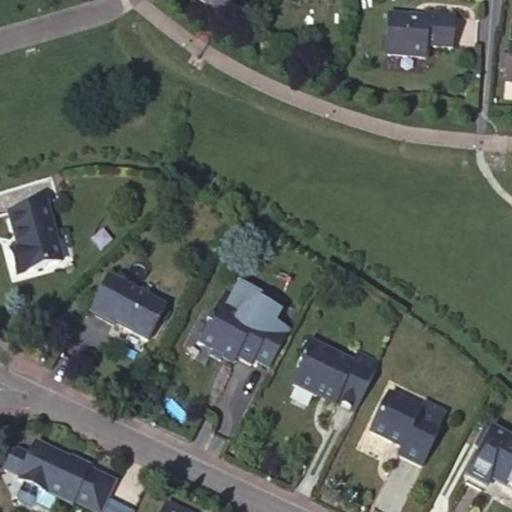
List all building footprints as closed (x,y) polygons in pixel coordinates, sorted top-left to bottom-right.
[(189,0),(185,7),(215,25),(229,0),(189,0)] [(392,19),(389,59),(431,63),(431,51),(457,53),(459,21),(432,18),(432,22),(392,19)] [(43,209),(9,218),(19,252),(9,256),(16,278),(60,265),(43,209)] [(113,279),(93,316),(118,329),(120,326),(152,344),(170,310),(113,279)] [(275,330),(256,319),(267,299),(241,286),(235,298),(219,326),(214,324),(202,346),(216,354),(212,359),(223,365),(226,360),(235,365),(238,360),(253,368),(256,363),(272,373),(284,349),(270,341),(275,330)] [(235,298),(230,296),(214,324),(219,326),(235,298)] [(331,405),(339,410),(342,405),(360,415),(385,369),(365,358),(360,367),(317,345),(306,364),(309,372),(299,389),(322,401),(329,399),(333,401),(331,405)] [(404,455),(427,468),(445,435),(443,434),(423,423),(429,413),(396,395),(376,432),(407,450),(404,455)] [(342,405),(339,410),(358,420),(360,415),(342,405)] [(452,420),(431,408),(429,413),(423,423),(443,434),(452,420)] [(511,439),(499,432),(472,478),(490,488),(495,479),(511,488),(511,439)] [(74,505),(76,502),(96,511),(103,511),(110,500),(118,482),(92,469),(93,466),(75,457),(74,460),(40,443),(22,480),(27,483),(62,499),(74,505)] [(27,483),(19,500),(22,502),(37,509),(38,505),(53,511),(56,511),(62,499),(27,483)] [(134,511),(135,511),(110,500),(103,511),(134,511)] [(188,511),(189,510),(168,500),(162,511),(188,511)]
